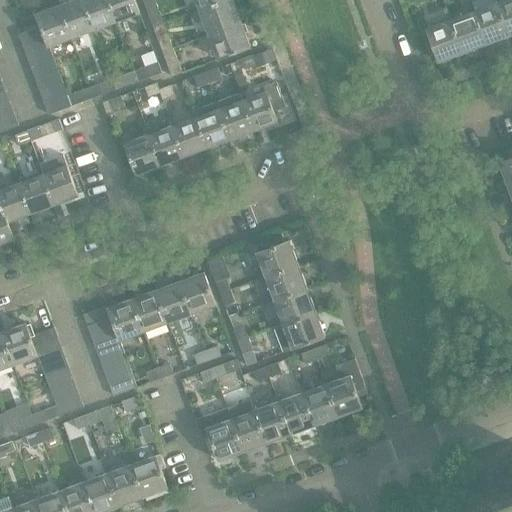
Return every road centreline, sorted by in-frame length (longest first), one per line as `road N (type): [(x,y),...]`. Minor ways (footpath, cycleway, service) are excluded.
road 1 (residential): [(0,284),(293,179)]
road 2 (residential): [(511,103),(457,124),(412,113),(371,0)]
road 3 (residential): [(356,468),(511,409)]
road 4 (residential): [(240,511),(356,468)]
